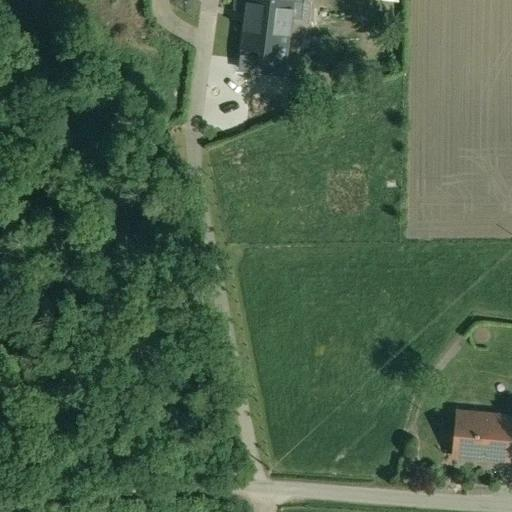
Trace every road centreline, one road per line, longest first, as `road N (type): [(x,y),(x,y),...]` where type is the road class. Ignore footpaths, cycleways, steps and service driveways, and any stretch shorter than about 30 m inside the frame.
road 1 (unclassified): [(272,492),(0,498)]
road 2 (unclassified): [(511,505),(272,492)]
